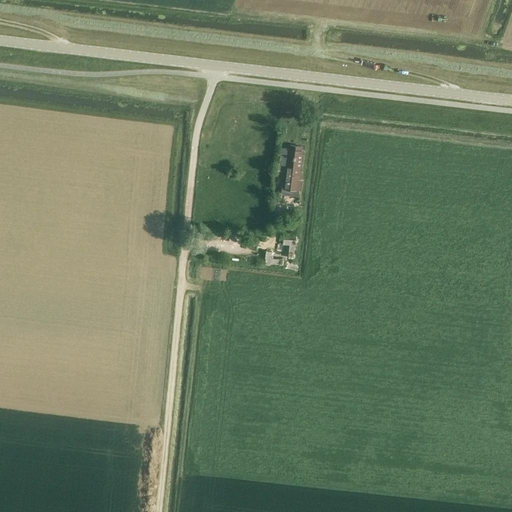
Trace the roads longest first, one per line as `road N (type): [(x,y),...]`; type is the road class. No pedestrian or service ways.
road 1 (secondary): [(0,41),(511,100)]
road 2 (track): [(157,511),(184,244)]
